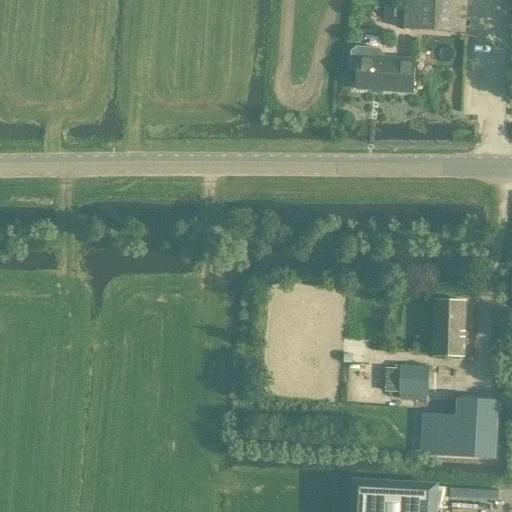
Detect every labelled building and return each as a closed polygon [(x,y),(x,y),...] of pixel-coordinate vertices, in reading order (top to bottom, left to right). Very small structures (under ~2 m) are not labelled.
[(465,33),(466,0),(408,0),(407,29),(465,33)] [(386,6),(385,18),(403,18),(403,7),(386,6)] [(416,59),(384,57),(384,54),(379,49),(357,47),(352,51),(351,69),(359,69),(357,89),(413,93),(416,59)] [(465,357),(466,301),(436,300),(435,355),(465,357)] [(430,396),(431,367),(401,366),(400,395),(401,395),(401,404),(421,404),(421,401),(429,402),(429,396),(430,396)] [(500,402),(498,402),(458,399),(457,416),(437,415),(435,455),(495,459),(496,459),(500,402)] [(434,511),(436,487),(356,482),(354,511),(434,511)]
